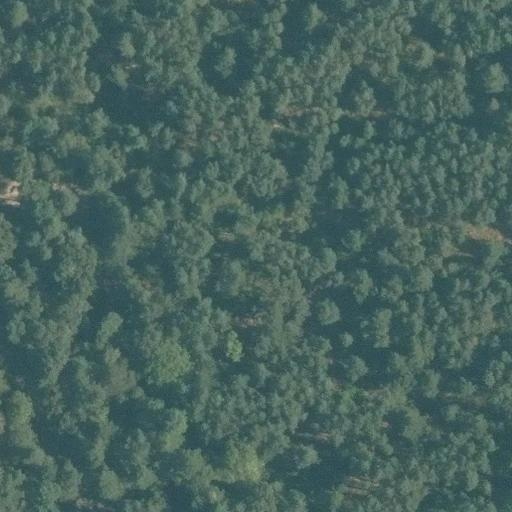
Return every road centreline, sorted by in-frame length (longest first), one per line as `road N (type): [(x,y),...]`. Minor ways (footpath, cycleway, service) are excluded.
road 1 (track): [(0,194),(63,166),(86,175),(127,307),(180,434),(180,473),(118,511)]
road 2 (unclassified): [(88,511),(0,345)]
